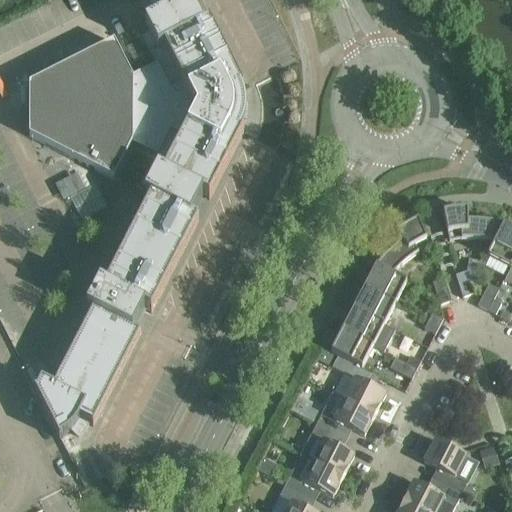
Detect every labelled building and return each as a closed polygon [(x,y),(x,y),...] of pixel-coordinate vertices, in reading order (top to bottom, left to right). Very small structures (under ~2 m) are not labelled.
[(191,4),(192,5),(197,3),(198,4),(199,3),(197,0),(138,0),(151,24),(191,4)] [(29,86),(29,112),(244,112),(244,106),(239,107),(238,100),(235,94),(242,90),(242,91),(243,91),(209,24),(208,24),(203,27),(192,5),(191,4),(151,24),(151,25),(145,28),(149,35),(141,39),(156,68),(132,80),(114,44),(29,86)] [(244,119),(244,112),(29,112),(29,138),(113,181),(131,145),(155,158),(141,186),(148,190),(144,198),(150,201),(191,221),(191,220),(203,197),(208,200),(208,201),(209,201),(243,134),(242,134),(241,135),(235,132),(238,125),(239,119),(244,119)] [(86,311),(92,314),(94,311),(95,312),(94,313),(133,333),(139,322),(145,311),(150,313),(150,314),(151,314),(198,222),(197,221),(196,222),(191,220),(191,221),(150,201),(105,288),(99,285),(93,298),(86,311)] [(488,258),(504,227),(503,227),(493,225),(485,224),(478,223),(468,222),(467,213),(461,213),(453,214),(443,215),(449,243),(460,241),(470,241),(480,242),(487,242),(494,246),(488,258)] [(382,261),(375,269),(406,285),(392,277),(398,271),(403,267),(411,260),(419,255),(429,250),(418,223),(409,228),(403,231),(396,236),(402,244),(394,250),(388,255),(382,261)] [(488,258),(510,269),(511,264),(511,231),(504,227),(488,258)] [(375,269),(364,290),(395,306),(406,285),(375,269)] [(466,273),(455,277),(462,300),(474,296),(466,273)] [(440,307),(451,304),(444,281),(432,284),(440,307)] [(477,308),(487,313),(499,291),(488,286),(477,308)] [(364,290),(353,312),(384,328),(395,306),(364,290)] [(493,302),(487,313),(495,317),(501,306),(500,306),(493,302)] [(70,432),(78,440),(84,433),(89,425),(92,426),(92,427),(93,428),(140,335),(139,335),(133,333),(94,313),(95,312),(94,311),(92,314),(54,389),(41,383),(36,393),(35,392),(34,393),(59,441),(60,441),(60,440),(65,436),(70,432)] [(353,312),(342,333),(373,349),(383,354),(394,333),(384,328),(353,312)] [(432,316),(428,323),(439,329),(443,321),(432,316)] [(435,337),(439,329),(428,323),(424,331),(435,337)] [(342,333),(331,355),(338,359),(361,371),(373,349),(342,333)] [(395,360),(417,372),(421,364),(410,358),(406,366),(395,360)] [(338,359),(332,370),(344,376),(334,396),(344,402),(375,417),(386,396),(373,390),(366,386),(371,376),(361,371),(338,359)] [(411,382),(417,372),(395,360),(389,371),(411,382)] [(321,416),(316,426),(339,438),(344,428),(364,439),(375,417),(344,402),(332,395),(321,416)] [(290,410),(313,422),(318,412),(310,408),(311,405),(296,398),(290,410)] [(311,437),(300,457),(312,463),(343,479),(354,458),(334,448),(339,438),(316,426),(311,437)] [(435,442),(424,464),(437,471),(444,474),(439,484),(461,496),(462,495),(465,489),(467,486),(477,466),(465,460),(466,458),(460,455),(435,442)] [(492,450),(481,454),(486,470),(498,466),(492,450)] [(300,457),(284,488),(308,500),(313,490),(332,500),(343,479),(312,463),(300,457)] [(414,484),(403,505),(416,511),(453,511),(456,506),(461,496),(439,484),(434,494),(414,484)] [(284,488),(272,511),(306,511),(302,510),(308,500),(284,488)]
